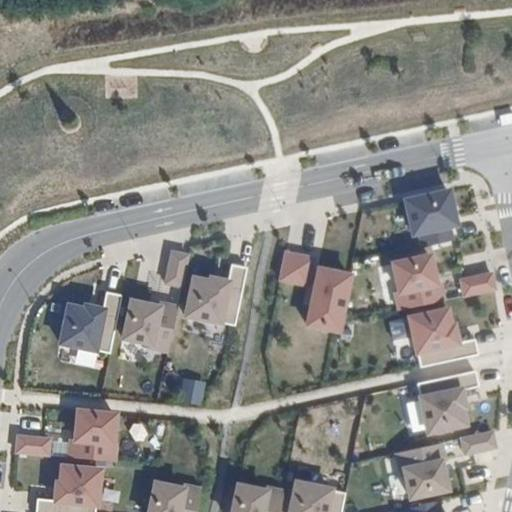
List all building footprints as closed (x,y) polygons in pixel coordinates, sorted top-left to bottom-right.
[(456,232),(448,199),(407,208),(414,241),(420,240),(423,254),(454,247),(450,233),(456,232)] [(181,294),(188,263),(173,260),(167,291),(181,294)] [(307,292),(313,265),(286,260),(280,287),(307,292)] [(400,318),(444,308),(440,290),(435,292),(429,265),(393,273),(399,300),(396,301),(400,318)] [(236,334),(247,275),(232,272),(228,289),(212,286),(211,291),(193,287),(186,324),(236,334)] [(338,337),(349,282),(319,276),(308,331),(338,337)] [(491,281),(460,288),(463,304),(495,296),(491,281)] [(111,360),(122,302),(107,300),(104,317),(86,314),(85,317),(68,314),(61,350),(111,360)] [(169,359),(178,313),(160,310),(159,315),(132,309),(125,346),(152,351),(151,356),(169,359)] [(476,348),(458,352),(454,333),(451,334),(447,318),(411,326),(422,375),(479,362),(476,348)] [(462,416),(466,415),(462,396),(479,393),(476,378),(419,391),(430,440),(466,432),(462,416)] [(79,420),(76,448),(71,448),(70,466),(116,470),(118,452),(113,451),(115,423),(79,420)] [(462,447),(466,462),(496,455),(493,440),(462,447)] [(50,448),(18,446),(17,461),(49,464),(50,448)] [(446,497),(440,470),(445,469),(441,451),(396,461),(400,479),(405,478),(411,505),(446,497)] [(96,511),(100,478),(63,475),(61,492),(57,492),(55,510),(39,508),(38,511),(96,511)] [(343,511),(346,500),(297,490),(292,511),(343,511)] [(184,493),(184,498),(156,492),(151,511),(198,511),(202,497),(184,493)] [(267,495),(266,500),(239,495),(235,511),(280,511),(284,498),(267,495)] [(414,511),(447,511),(446,503),(414,510),(414,511)]
